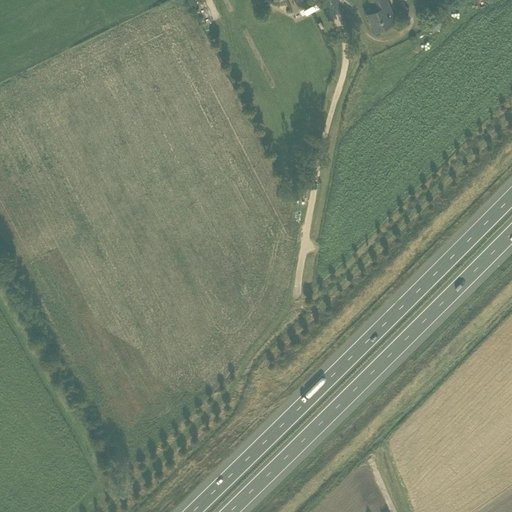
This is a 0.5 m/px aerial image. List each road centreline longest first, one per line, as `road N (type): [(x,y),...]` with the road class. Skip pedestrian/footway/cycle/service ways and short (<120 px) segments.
road 1 (motorway): [(511,194),(192,511)]
road 2 (motorway): [(229,511),(511,231)]
road 3 (unclassified): [(295,295),(345,57),(328,0)]
